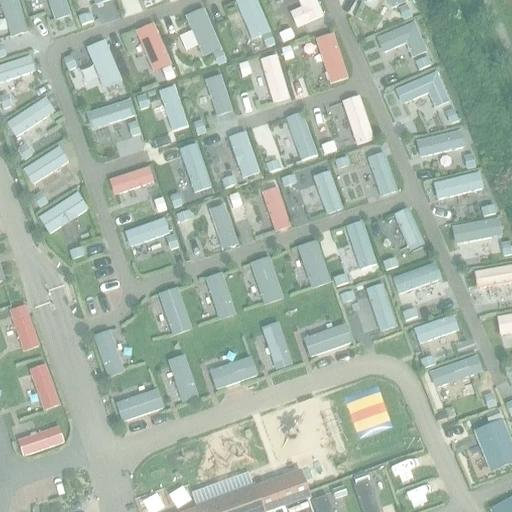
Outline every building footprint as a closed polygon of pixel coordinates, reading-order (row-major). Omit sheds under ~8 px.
[(17,0),(0,0),(0,3),(11,39),(28,33),(17,0)] [(70,16),(64,0),(46,0),(54,22),(70,16)] [(237,0),(235,1),(251,42),(270,34),(256,0),(237,0)] [(296,29),(323,18),(315,0),(297,0),(301,9),(289,14),(296,29)] [(403,0),(359,0),(361,5),(373,0),(387,0),(391,10),(405,4),(403,0)] [(202,58),(221,51),(203,10),(184,17),(202,58)] [(415,23),(376,40),(382,55),(406,45),(412,60),(427,53),(415,23)] [(135,32),(153,73),(171,66),(153,25),(135,32)] [(315,41),(330,86),(347,80),(333,35),(315,41)] [(104,41),(86,49),(103,91),(122,83),(104,41)] [(272,104),(288,100),(276,56),(259,60),(272,104)] [(31,58),(0,67),(0,84),(35,73),(31,58)] [(436,73),(395,91),(401,106),(428,94),(434,110),(449,103),(436,73)] [(220,76),(205,82),(216,118),(232,113),(220,76)] [(174,87),(159,93),(172,133),(187,127),(174,87)] [(359,97),(342,103),(356,147),(374,141),(359,97)] [(46,99),(7,125),(15,139),(54,113),(46,99)] [(86,115),(90,131),(136,117),(131,101),(86,115)] [(285,119),(300,162),(316,156),(301,114),(285,119)] [(245,132),(227,139),(242,180),(260,174),(245,132)] [(464,148),(461,132),(416,143),(420,159),(464,148)] [(179,150),(193,194),(210,188),(196,145),(179,150)] [(59,148),(23,171),(32,186),(69,163),(59,148)] [(380,198),(396,193),(383,154),(367,159),(380,198)] [(154,184),(149,169),(109,181),(114,197),(154,184)] [(326,215),(342,209),(328,172),(312,178),(326,215)] [(437,201),(484,190),(480,173),(434,185),(437,201)] [(262,193),(275,234),(290,228),(277,188),(262,193)] [(78,194),(38,219),(48,236),(88,211),(78,194)] [(208,211),(222,251),(237,246),(224,205),(208,211)] [(409,253),(424,246),(407,210),(393,216),(409,253)] [(130,249),(169,235),(164,220),(124,233),(130,249)] [(501,237),(499,220),(451,229),(454,246),(501,237)] [(362,223),(346,228),(360,271),(376,266),(362,223)] [(331,285),(317,243),(297,250),(311,292),(331,285)] [(283,301),(270,259),(249,265),(264,307),(283,301)] [(436,265),(393,280),(399,295),(440,280),(436,265)] [(511,283),(511,266),(474,273),(476,290),(511,283)] [(205,280),(219,323),(236,317),(222,275),(205,280)] [(366,291),(379,333),(396,327),(382,285),(366,291)] [(179,290),(158,296),(172,339),(192,332),(179,290)] [(24,355),(40,349),(26,308),(10,313),(24,355)] [(499,336),(511,333),(511,315),(496,318),(499,336)] [(458,331),(453,317),(413,331),(418,346),(458,331)] [(279,324),(261,329),(275,372),(292,366),(279,324)] [(352,344),(345,325),(303,340),(309,359),(352,344)] [(108,381),(124,375),(110,332),(93,338),(108,381)] [(185,356),(168,362),(182,404),(198,399),(185,356)] [(429,374),(435,390),(482,374),(477,357),(429,374)] [(209,373),(216,391),(258,377),(252,358),(209,373)] [(30,372),(44,413),(60,407),(45,365),(30,372)] [(121,424),(164,410),(158,391),(115,405),(121,424)] [(18,441),(23,457),(65,442),(60,426),(18,441)] [(311,511),(307,500),(310,498),(300,471),(255,487),(254,485),(196,506),(197,508),(186,511),(311,511)] [(331,511),(327,496),(311,502),(314,511),(331,511)]
